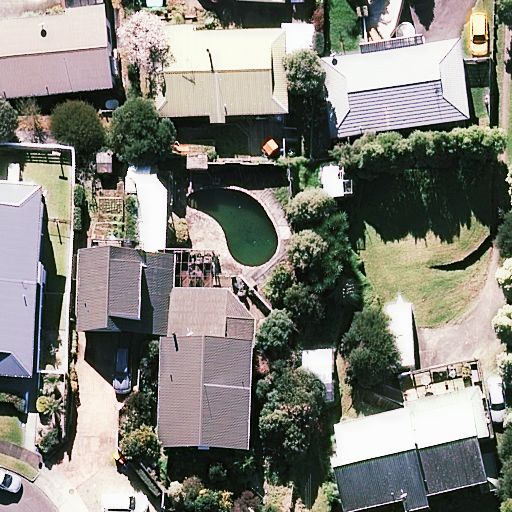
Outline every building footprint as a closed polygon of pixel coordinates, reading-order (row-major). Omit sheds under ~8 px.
[(0,103),(119,94),(113,21),(0,30),(0,103)] [(432,57),(430,41),(367,47),(368,60),(328,64),(336,142),(478,129),(471,54),(432,57)] [(299,44),(160,42),(159,91),(147,91),(147,122),(211,123),(211,134),(235,134),(235,123),(298,124),(299,44)] [(100,249),(100,257),(88,256),(83,336),(167,342),(161,447),(170,447),(170,451),(258,457),(266,328),(240,301),(183,298),(185,262),(172,261),(177,186),(161,185),(162,173),(137,171),(136,184),(146,185),(142,251),(100,249)] [(57,199),(0,193),(0,380),(41,384),(57,199)] [(413,321),(386,323),(390,376),(417,374),(413,321)] [(337,352),(305,353),(306,405),(337,405),(337,352)] [(348,509),(415,502),(416,511),(434,511),(433,500),(496,493),(486,402),(410,411),(412,422),(339,430),(348,509)]
